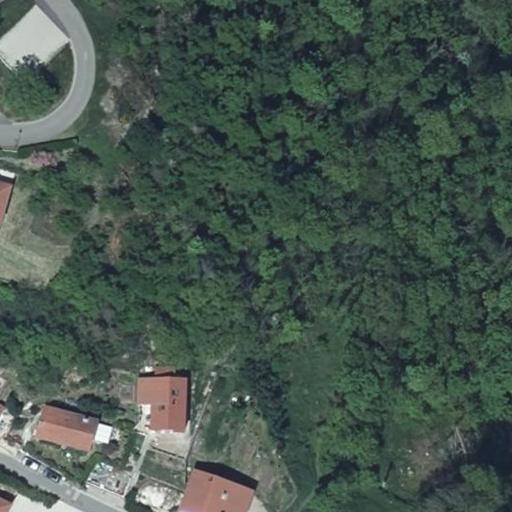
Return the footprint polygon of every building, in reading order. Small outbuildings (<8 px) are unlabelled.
[(0,217),(12,174),(0,170),(0,217)] [(182,433),(182,382),(171,382),(171,371),(154,372),(154,381),(139,381),(138,404),(151,404),(151,412),(150,432),(182,433)] [(53,392),(46,388),(42,394),(50,398),(53,392)] [(151,404),(138,404),(138,412),(151,412),(151,404)] [(36,438),(88,453),(95,423),(43,410),(36,438)] [(95,423),(91,441),(104,444),(108,426),(95,423)] [(85,482),(121,497),(131,474),(95,459),(85,482)] [(180,511),(242,511),(250,494),(195,472),(180,511)] [(6,511),(9,508),(0,503),(0,511),(6,511)]
